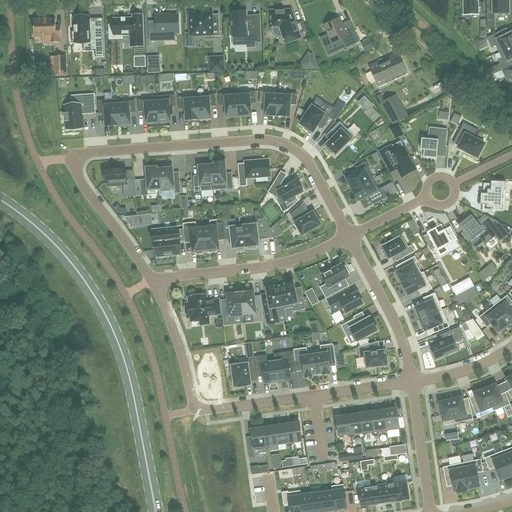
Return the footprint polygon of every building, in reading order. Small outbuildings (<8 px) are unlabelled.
[(478,3),(478,0),(462,0),(463,16),(464,16),(464,14),(471,14),(471,16),(471,15),(478,15),(478,16),(479,16),(479,15),(484,15),(484,3),(478,3)] [(486,6),(487,19),(494,19),(494,15),(508,14),(508,12),(508,0),(493,0),(493,6),(486,6)] [(269,27),(272,27),(272,29),(272,30),(272,31),(273,33),(274,34),(275,35),(276,36),(277,36),(278,37),(280,37),(281,37),(283,37),(284,39),(285,43),(293,41),(301,38),(294,19),(291,10),(284,10),(268,11),(269,27)] [(230,36),(232,36),(232,38),(246,38),(247,48),(255,48),(254,25),(247,25),(246,12),(231,12),(232,27),(230,27),(230,36)] [(219,19),(212,19),(212,13),(204,13),(203,13),(203,15),(199,15),(199,13),(198,13),(190,14),(190,36),(212,35),(212,37),(220,37),(219,19)] [(142,15),(133,16),(133,19),(113,19),(113,25),(109,25),(110,39),(122,39),(122,35),(130,35),(131,46),(143,46),(142,25),(142,15)] [(149,25),(150,41),(164,41),(164,33),(170,33),(170,32),(178,32),(178,24),(178,16),(155,16),(156,25),(149,25)] [(74,31),(71,31),(72,41),(74,41),(74,43),(83,42),(90,42),(90,41),(95,41),(95,51),(95,57),(104,57),(103,28),(94,28),(94,29),(90,29),(90,19),(89,17),(74,18),(74,31)] [(342,24),(339,18),(324,25),(333,43),(342,39),(346,48),(360,42),(350,20),(342,24)] [(34,38),(53,37),(53,43),(59,43),(59,37),(61,37),(61,26),(56,26),(55,20),(50,20),(50,19),(33,19),(34,38)] [(499,52),(511,45),(511,32),(502,37),(500,32),(487,38),(492,48),(496,46),(499,52)] [(503,70),(511,65),(511,45),(499,52),(502,58),(498,60),(503,70)] [(305,70),(313,69),(319,69),(314,56),(308,52),(299,66),(305,70)] [(368,62),(377,58),(375,53),(366,58),(368,62)] [(378,86),(406,73),(397,54),(369,66),(378,86)] [(55,57),(56,76),(66,76),(66,56),(55,57)] [(160,56),(149,56),(149,73),(161,73),(160,56)] [(225,71),(224,56),(208,56),(209,72),(225,71)] [(145,57),(134,57),(135,67),(145,67),(145,57)] [(511,65),(503,70),(502,71),(507,81),(511,79),(511,80),(511,65)] [(259,103),(265,104),(264,116),(277,116),(278,92),(260,91),(259,103)] [(251,116),(250,104),(256,104),(255,92),(237,93),(239,117),(251,116)] [(278,92),(277,116),(289,117),(290,105),(296,106),(297,94),(278,92)] [(239,117),(237,93),(218,94),(219,106),(225,106),(226,118),(239,117)] [(65,114),(64,114),(65,122),(66,121),(67,130),(83,128),(82,114),(95,113),(94,95),(80,96),(81,104),(72,105),(65,106),(65,114)] [(173,115),(172,108),(176,108),(175,95),(156,97),(156,99),(158,123),(171,122),(170,115),(173,115)] [(211,119),(210,107),(216,107),(215,95),(196,96),(196,98),(197,98),(198,120),(211,119)] [(391,125),(406,117),(394,96),(380,104),(391,125)] [(198,120),(197,98),(196,98),(185,99),(185,97),(178,97),(179,109),(185,109),(186,121),(198,120)] [(359,103),(366,111),(367,112),(371,108),(373,106),(364,97),(359,103)] [(105,127),(118,126),(116,102),(117,102),(117,99),(97,101),(99,115),(105,115),(105,127)] [(158,123),(156,99),(138,100),(139,112),(145,112),(146,124),(158,123)] [(118,126),(130,125),(130,113),(136,112),(135,100),(117,102),(116,102),(118,126)] [(324,114),(312,106),(300,124),(306,128),(304,129),(311,134),(312,132),(313,132),(317,126),(322,129),(330,117),(324,114)] [(458,124),(461,117),(454,114),(451,121),(458,124)] [(340,123),(331,131),(336,135),(330,141),(326,145),(327,146),(325,148),(331,153),(332,152),(335,155),(354,137),(340,123)] [(465,151),(477,158),(485,144),(474,138),(478,130),(464,123),(453,143),(459,146),(458,148),(460,149),(465,151)] [(395,138),(403,134),(398,127),(391,130),(395,138)] [(447,129),(435,128),(434,140),(422,138),(420,150),(424,150),(423,157),(437,159),(438,146),(445,147),(447,129)] [(391,146),(380,152),(385,163),(390,172),(397,169),(402,177),(416,170),(404,149),(395,154),(391,146)] [(239,173),(240,187),(247,186),(246,178),(270,177),(269,160),(245,162),(246,173),(239,173)] [(212,165),(213,190),(227,189),(227,190),(233,189),(233,177),(227,178),(225,162),(214,163),(214,165),(212,165)] [(352,191),(373,179),(368,169),(369,168),(366,162),(356,168),(357,171),(351,174),(352,176),(346,180),(352,191)] [(212,165),(208,165),(208,163),(201,164),(201,166),(199,166),(200,180),(194,180),(195,192),(201,192),(201,191),(213,190),(212,165)] [(164,169),(159,169),(161,192),(175,191),(175,194),(181,193),(180,181),(174,182),(173,168),(171,168),(171,166),(164,167),(164,169)] [(161,192),(159,169),(157,169),(157,167),(146,168),(147,184),(141,184),(142,196),(148,196),(148,190),(160,189),(160,192),(161,192)] [(134,179),(127,179),(126,169),(104,171),(104,173),(103,173),(103,180),(104,179),(104,181),(108,181),(108,186),(123,185),(124,197),(135,197),(134,179)] [(379,190),(373,179),(352,191),(358,202),(369,196),(373,205),(387,197),(382,188),(379,190)] [(284,203),(285,202),(289,209),(299,201),(296,196),(303,192),(297,181),(284,188),(274,182),(268,192),(278,199),(281,197),(284,203)] [(481,194),(480,204),(487,205),(486,207),(493,208),(492,211),(502,211),(503,192),(505,192),(506,182),(491,181),(491,184),(491,190),(487,190),(487,194),(481,194)] [(302,205),(290,215),(302,236),(321,225),(313,212),(310,214),(308,215),(302,205)] [(481,240),(491,232),(499,242),(509,235),(499,223),(484,215),(476,222),(471,215),(459,225),(463,230),(462,231),(463,232),(462,233),(475,249),(483,243),(481,240)] [(144,226),(142,216),(125,218),(132,227),(144,226)] [(209,221),(210,227),(203,228),(206,251),(208,251),(209,253),(216,252),(216,250),(219,250),(217,233),(224,232),(222,219),(209,221)] [(235,219),(222,220),(224,232),(231,232),(233,248),(235,248),(235,250),(243,249),(243,247),(246,247),(243,226),(243,223),(236,224),(235,219)] [(270,229),(265,219),(255,220),(256,225),(243,226),(246,247),(248,247),(248,249),(256,248),(256,246),(259,246),(258,240),(275,238),(273,233),(270,229)] [(195,222),(183,224),(183,230),(184,235),(184,236),(191,235),(193,253),(195,253),(196,255),(203,254),(203,252),(206,251),(203,228),(196,228),(195,222)] [(277,223),(270,229),(273,233),(279,227),(277,223)] [(435,227),(426,232),(439,255),(448,251),(445,245),(457,239),(450,226),(438,232),(435,227)] [(184,235),(183,230),(166,231),(167,238),(155,240),(157,257),(179,254),(178,242),(185,242),(184,236),(184,235)] [(402,236),(382,247),(384,250),(382,251),(386,258),(388,258),(389,259),(393,257),(401,252),(404,258),(415,252),(411,246),(408,248),(402,236)] [(396,273),(398,275),(396,276),(400,283),(401,282),(402,284),(421,274),(416,263),(418,262),(415,257),(404,263),(406,268),(396,273)] [(343,267),(342,264),(321,275),(326,284),(321,287),(328,299),(340,293),(336,285),(349,278),(347,275),(349,274),(345,266),(343,267)] [(402,284),(408,295),(418,290),(421,295),(432,289),(423,272),(421,274),(402,284)] [(447,283),(444,278),(438,282),(441,287),(447,283)] [(456,296),(474,286),(469,278),(452,287),(456,296)] [(296,299),(293,283),(285,284),(285,285),(280,287),(284,309),(292,308),(293,312),(306,309),(303,297),(296,299)] [(284,309),(280,287),(274,288),(274,287),(266,288),(267,294),(261,295),(267,325),(279,322),(277,315),(285,314),(284,309)] [(357,293),(352,296),(348,289),(327,301),(334,313),(339,310),(342,316),(363,304),(357,293)] [(245,292),(240,292),(243,316),(252,315),(253,320),(263,319),(262,305),(256,306),(254,291),(245,292)] [(233,317),(243,316),(240,292),(235,293),(226,294),(228,309),(222,310),(223,323),(234,322),(233,317)] [(435,293),(423,298),(425,304),(415,308),(420,320),(442,310),(435,293)] [(199,326),(210,325),(209,315),(220,314),(218,301),(206,302),(205,294),(196,295),(197,297),(189,298),(189,304),(185,304),(187,318),(191,317),(191,321),(199,321),(199,326)] [(511,312),(510,310),(511,308),(511,302),(507,296),(493,307),(507,325),(511,322),(511,312)] [(364,308),(376,307),(375,299),(363,301),(364,308)] [(491,324),(498,333),(507,325),(493,307),(479,318),(487,328),(491,324)] [(442,310),(420,320),(421,322),(419,323),(422,330),(424,329),(425,331),(435,327),(437,332),(449,327),(442,310)] [(354,319),(341,326),(346,337),(353,333),(357,342),(377,331),(370,318),(357,325),(354,319)] [(465,323),(471,332),(478,327),(473,320),(465,323)] [(431,347),(434,358),(448,353),(445,342),(450,340),(447,334),(438,337),(440,344),(431,347)] [(252,343),(244,344),(247,361),(254,360),(254,357),(252,343)] [(370,351),(369,343),(357,347),(359,358),(365,357),(366,367),(387,364),(387,362),(389,362),(388,356),(386,356),(386,354),(384,354),(383,350),(370,351)] [(321,351),(314,352),(317,375),(322,374),(322,375),(330,374),(328,358),(335,357),(333,346),(332,344),(320,346),(321,351)] [(294,350),(294,351),(295,362),(302,361),(304,377),(312,376),(312,375),(317,375),(314,352),(307,352),(307,348),(294,350)] [(295,364),(295,362),(294,351),(274,354),(278,382),(291,380),(288,365),(295,364)] [(356,352),(344,352),(345,376),(357,375),(356,358),(356,352)] [(274,359),(267,360),(266,355),(254,357),(254,360),(256,369),(263,368),(265,383),(278,382),(274,359)] [(230,375),(232,375),(234,388),(251,385),(249,372),(256,371),(256,369),(254,360),(247,361),(247,364),(231,366),(231,368),(229,368),(230,375)] [(485,390),(494,412),(510,405),(505,393),(500,395),(495,385),(495,386),(494,384),(489,386),(489,388),(485,390)] [(480,392),(479,390),(474,392),(474,394),(478,404),(472,407),(477,418),(494,412),(485,390),(480,392)] [(451,400),(456,424),(473,420),(470,407),(464,409),(462,398),(451,400)] [(456,424),(451,400),(439,403),(439,404),(437,405),(439,411),(441,410),(444,426),(456,424)] [(384,411),(387,431),(399,430),(396,409),(384,411)] [(372,412),(376,437),(377,437),(379,434),(378,433),(387,431),(384,411),(372,412)] [(360,414),(363,432),(362,433),(363,435),(372,434),(372,435),(374,437),(376,437),(372,412),(360,414)] [(354,434),(362,433),(363,432),(360,414),(348,416),(351,438),(353,438),(355,435),(354,434)] [(351,438),(348,416),(336,417),(339,436),(348,435),(348,436),(350,438),(351,438)] [(299,423),(287,424),(290,447),(291,446),(293,444),(293,442),(302,441),(299,423)] [(289,447),(290,447),(287,424),(275,426),(278,445),(286,443),(286,445),(289,447)] [(269,446),(278,445),(275,426),(263,428),(266,450),(268,450),(269,447),(269,446)] [(263,428),(251,430),(253,442),(247,442),(249,459),(256,459),(254,450),(265,449),(266,450),(263,428)] [(445,435),(446,441),(459,440),(458,433),(445,435)] [(391,456),(407,453),(406,445),(390,448),(391,456)] [(379,456),(382,456),(382,457),(391,456),(390,448),(378,450),(379,456)] [(511,448),(503,451),(511,475),(511,448)] [(379,456),(378,450),(378,449),(366,451),(367,458),(379,456)] [(511,476),(511,475),(503,451),(485,458),(489,470),(495,468),(500,481),(511,476)] [(354,454),(339,456),(340,462),(355,460),(354,454)] [(292,460),(293,466),(308,464),(307,458),(292,460)] [(480,487),(477,474),(483,472),(481,460),(462,464),(467,489),(469,489),(470,491),(477,489),(477,487),(480,487)] [(451,479),(453,486),(454,492),(456,492),(456,493),(468,490),(467,489),(462,464),(443,468),(445,480),(451,479)] [(269,473),(268,465),(258,467),(258,466),(251,467),(252,475),(269,473)] [(409,500),(407,481),(394,483),(397,501),(397,502),(409,500)] [(397,501),(394,483),(382,485),(385,503),(397,501)] [(385,503),(382,485),(370,487),(373,505),(385,503)] [(358,488),(361,507),(373,505),(370,487),(358,488)] [(344,488),(332,490),(333,495),(335,510),(347,509),(344,488)] [(288,492),(282,493),(284,505),(290,504),(290,511),(302,511),(301,497),(300,491),(288,493),(288,492)] [(333,495),(322,496),(325,511),(335,510),(333,495)] [(301,497),(302,511),(313,511),(312,498),(312,496),(301,497)] [(312,498),(313,511),(322,511),(325,511),(322,496),(312,498)]
